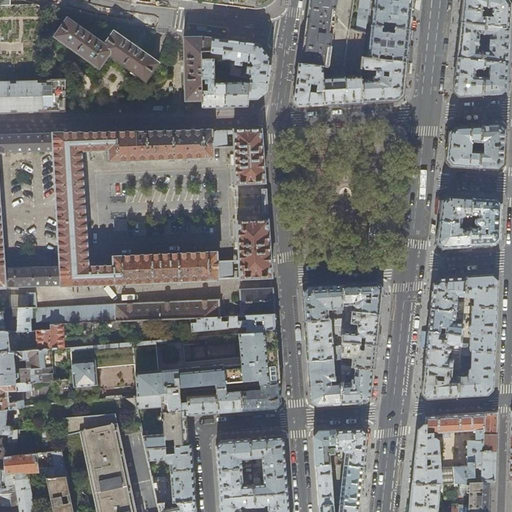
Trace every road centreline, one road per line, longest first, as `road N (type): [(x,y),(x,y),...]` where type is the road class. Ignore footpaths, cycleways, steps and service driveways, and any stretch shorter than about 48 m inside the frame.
road 1 (residential): [(296,419),(207,430),(209,511)]
road 2 (residential): [(285,272),(275,120)]
road 3 (residential): [(275,120),(427,113)]
road 4 (residential): [(296,419),(285,272)]
road 5 (secondary): [(392,410),(409,266)]
road 6 (residential): [(511,274),(504,401)]
road 7 (residential): [(409,266),(285,272)]
road 8 (residential): [(275,120),(295,0)]
